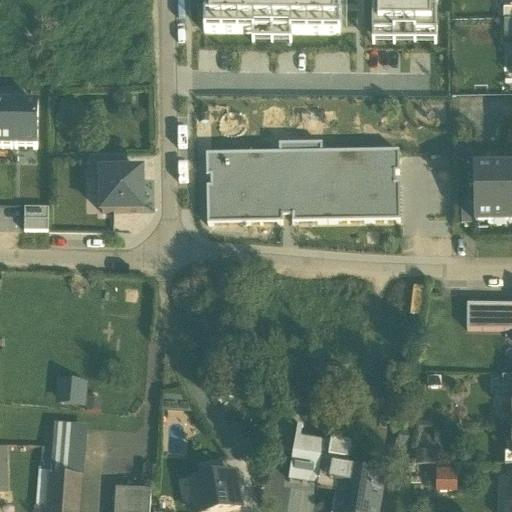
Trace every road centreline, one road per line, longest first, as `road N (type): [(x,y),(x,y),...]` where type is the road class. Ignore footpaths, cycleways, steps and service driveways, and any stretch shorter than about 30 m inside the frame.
road 1 (residential): [(511,278),(172,262)]
road 2 (unknown): [(99,511),(100,495),(146,433),(172,262)]
road 3 (residential): [(171,0),(172,262)]
road 4 (residential): [(172,262),(0,259)]
